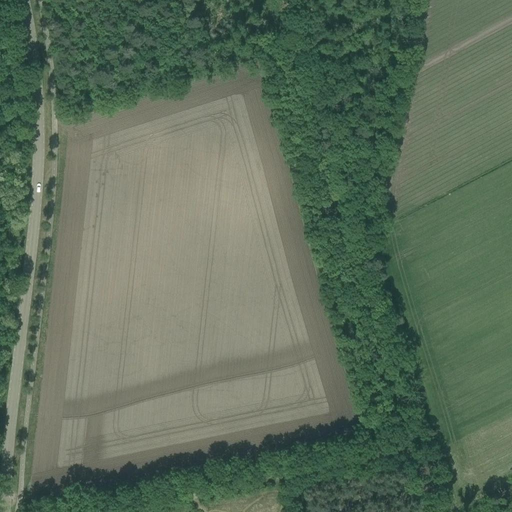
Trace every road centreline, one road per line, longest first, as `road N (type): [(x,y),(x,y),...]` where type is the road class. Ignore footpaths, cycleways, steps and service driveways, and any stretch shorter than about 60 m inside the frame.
road 1 (track): [(434,511),(420,489),(360,283),(340,255),(320,182),(308,48),(286,0)]
road 2 (tertiary): [(3,511),(40,152),(39,79),(24,0)]
road 3 (track): [(408,446),(129,511)]
